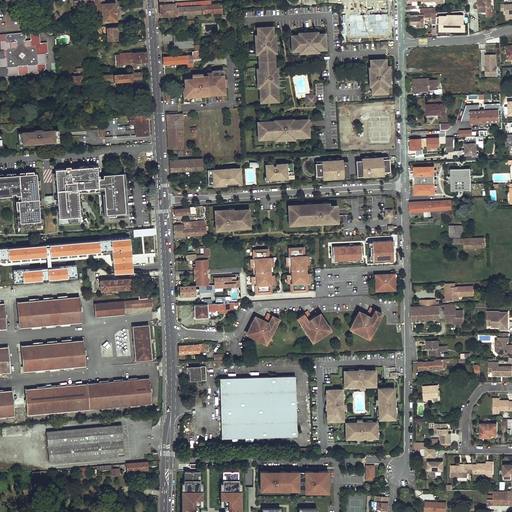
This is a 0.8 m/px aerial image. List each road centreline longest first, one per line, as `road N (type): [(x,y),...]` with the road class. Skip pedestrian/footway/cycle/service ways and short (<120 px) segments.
road 1 (tertiary): [(163,511),(170,369),(162,200)]
road 2 (residential): [(162,200),(403,185)]
road 3 (residential): [(401,470),(405,267)]
road 4 (tertiary): [(162,200),(150,0)]
road 5 (residential): [(401,43),(403,185)]
road 6 (residential): [(511,387),(479,390),(466,411),(465,449),(511,450)]
road 7 (unknown): [(156,108),(230,103),(231,55)]
